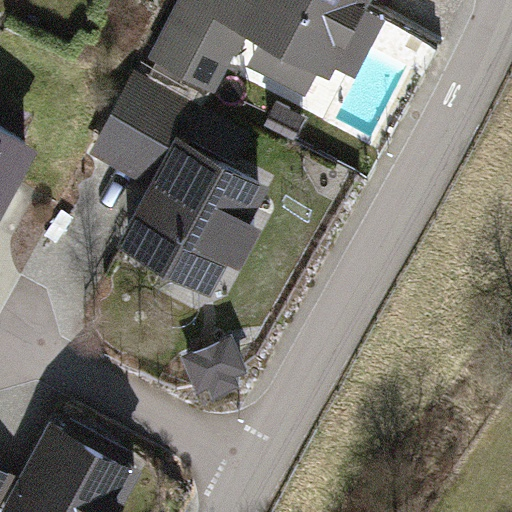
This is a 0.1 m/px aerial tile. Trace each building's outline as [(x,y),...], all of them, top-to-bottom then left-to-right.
[(186,0),(157,56),(220,88),(251,22),(327,60),(356,0),(186,0)] [(101,135),(167,170),(133,235),(208,275),(227,241),(246,251),(263,218),(246,209),(260,182),(192,146),(212,110),(136,70),(101,135)] [(0,111),(0,208),(41,133),(0,111)] [(233,331),(186,351),(201,385),(212,380),(216,390),(240,380),(236,369),(247,365),(233,331)] [(60,423),(13,511),(115,511),(140,465),(60,423)] [(0,505),(16,476),(0,467),(0,505)]
